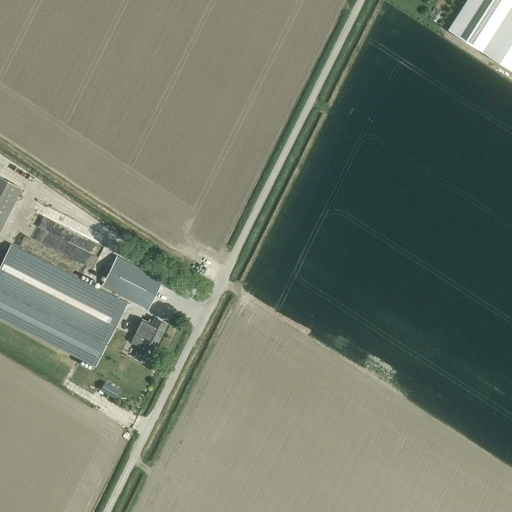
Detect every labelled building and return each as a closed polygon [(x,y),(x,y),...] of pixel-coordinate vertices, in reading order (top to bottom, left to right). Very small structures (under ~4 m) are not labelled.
[(511,0),(466,0),(448,30),(511,70),(511,0)] [(0,231),(22,188),(0,176),(0,231)] [(0,264),(0,316),(96,365),(107,343),(128,302),(47,262),(11,243),(0,264)] [(103,286),(139,304),(148,308),(163,279),(118,256),(103,286)] [(133,337),(130,343),(139,347),(135,354),(148,361),(156,344),(157,344),(167,324),(153,317),(151,323),(142,319),(133,337)]
